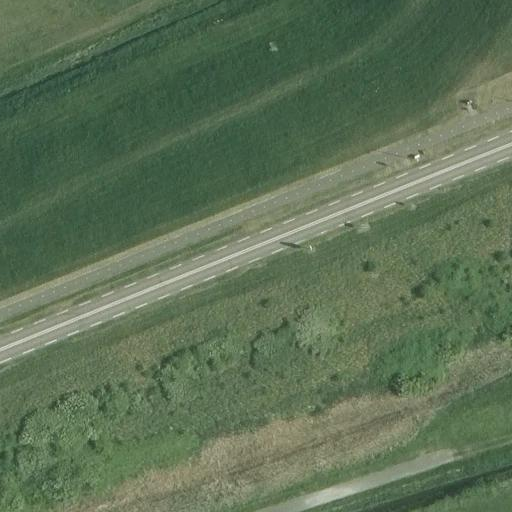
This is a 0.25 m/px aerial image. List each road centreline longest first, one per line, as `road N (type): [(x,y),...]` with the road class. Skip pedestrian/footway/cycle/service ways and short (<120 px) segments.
road 1 (secondary): [(0,350),(511,144)]
road 2 (unclassified): [(287,511),(457,455)]
